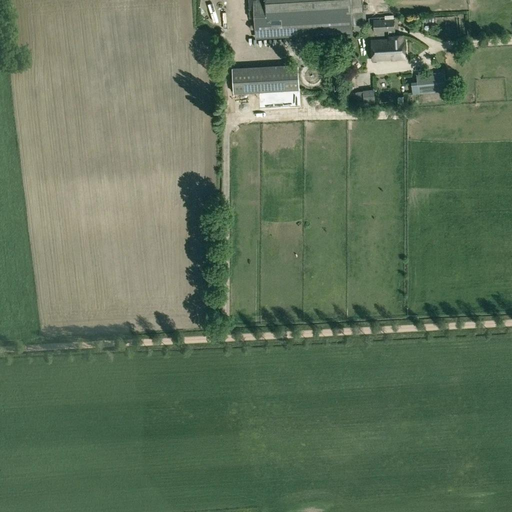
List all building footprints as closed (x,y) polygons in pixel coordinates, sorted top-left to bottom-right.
[(361,25),(374,24),(374,20),(373,4),(364,4),(363,0),(252,0),(255,38),(352,33),(352,27),(353,27),(354,31),(362,30),(361,25)] [(389,36),(389,39),(371,40),(372,61),(405,59),(404,39),(403,39),(403,35),(394,35),(394,30),(395,30),(394,18),(374,20),(374,24),(374,26),(373,26),(374,32),(388,31),(389,36)] [(232,70),(233,96),(300,92),(298,66),(232,70)] [(444,71),(416,74),(418,93),(446,90),(444,71)] [(374,89),(363,90),(364,101),(375,100),(374,89)]
